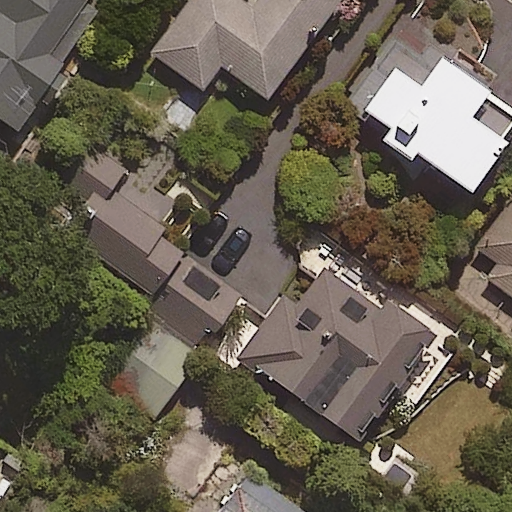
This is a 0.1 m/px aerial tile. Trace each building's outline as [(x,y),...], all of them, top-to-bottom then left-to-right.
[(0,0),(0,127),(18,139),(37,109),(50,117),(74,79),(61,71),(76,48),(68,43),(95,0),(0,0)] [(345,3),(341,0),(253,0),(246,9),(233,0),(197,0),(152,62),(201,98),(219,73),(266,108),(345,3)] [(495,80),(411,18),(342,109),(388,143),(382,152),(409,172),(414,166),(469,207),(511,149),(511,125),(479,101),(495,80)] [(185,258),(190,251),(110,198),(127,171),(89,146),(34,229),(211,346),(244,297),(185,258)] [(511,216),(481,256),(497,269),(487,282),(511,301),(511,216)] [(430,346),(324,270),(298,307),(283,296),(234,365),(355,451),(430,346)] [(212,511),(303,511),(246,468),(212,511)]
